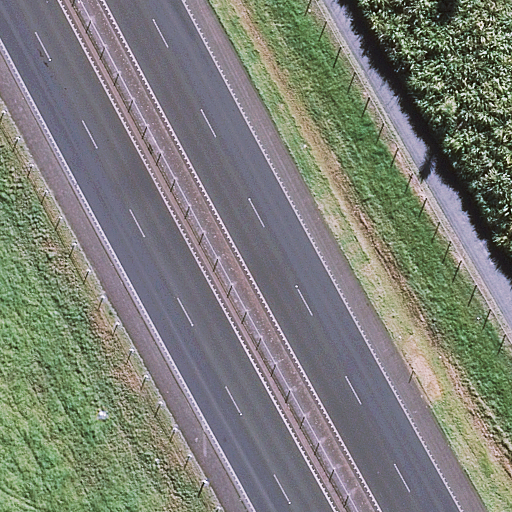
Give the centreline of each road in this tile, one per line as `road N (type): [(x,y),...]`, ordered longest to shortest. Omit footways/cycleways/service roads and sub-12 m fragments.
road 1 (motorway): [(159,0),(434,511)]
road 2 (motorway): [(303,511),(34,0)]
